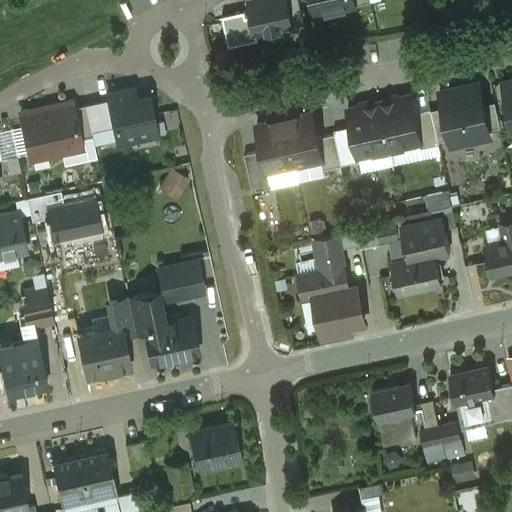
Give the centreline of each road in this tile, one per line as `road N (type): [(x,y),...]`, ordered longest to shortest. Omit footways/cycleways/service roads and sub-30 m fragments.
road 1 (residential): [(511,56),(207,110)]
road 2 (residential): [(0,429),(260,370)]
road 3 (residential): [(260,370),(207,110)]
road 4 (residential): [(260,370),(511,317)]
road 5 (residential): [(0,101),(87,59),(170,51)]
road 6 (residential): [(260,370),(284,511)]
